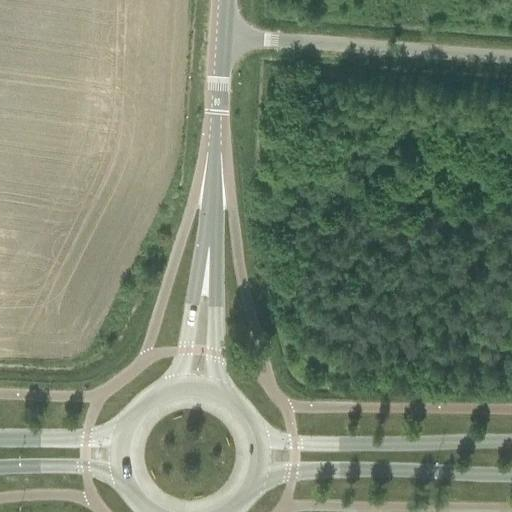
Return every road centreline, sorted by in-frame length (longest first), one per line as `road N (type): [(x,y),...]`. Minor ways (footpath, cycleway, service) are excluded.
road 1 (unclassified): [(223,37),(511,63)]
road 2 (secondary): [(511,444),(292,447),(256,435)]
road 3 (secondary): [(255,477),(511,474)]
road 4 (unclassified): [(206,269),(223,37)]
road 5 (unclassified): [(219,390),(206,269)]
road 6 (unclassified): [(206,269),(170,384)]
